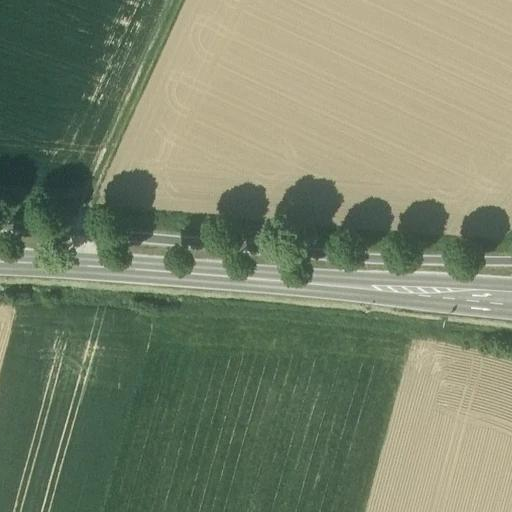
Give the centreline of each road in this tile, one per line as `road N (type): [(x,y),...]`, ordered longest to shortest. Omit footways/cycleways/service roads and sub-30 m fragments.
road 1 (secondary): [(0,269),(511,304)]
road 2 (track): [(177,0),(81,217),(83,273)]
